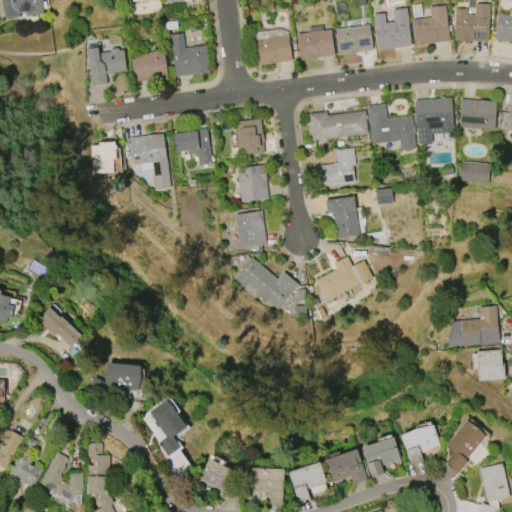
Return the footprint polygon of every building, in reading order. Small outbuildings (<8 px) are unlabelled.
[(42,0),(44,13),(25,16),(25,12),(19,13),(19,17),(5,19),(4,12),(2,12),(0,0),(42,0)] [(453,9),(465,9),(465,15),(473,15),(473,3),(488,4),(487,42),(452,41),(453,9)] [(448,41),(414,45),(411,19),(430,17),(428,7),(444,5),(448,41)] [(511,42),(493,40),(496,14),(508,15),(508,10),(511,10),(511,42)] [(395,21),(374,23),(376,50),(410,47),(407,14),(394,15),(395,21)] [(334,29),(369,25),(372,50),(338,55),(334,29)] [(330,30),(333,55),(299,60),(295,34),(309,32),(308,27),(321,26),(322,31),(330,30)] [(290,61),(256,65),(252,33),(278,30),(286,32),(286,35),(287,35),(290,61)] [(205,46),(208,73),(175,77),(169,35),(182,33),(184,49),(205,46)] [(87,49),(98,48),(98,53),(109,52),(111,48),(117,48),(119,51),(123,50),(126,71),(105,74),(106,83),(91,85),(87,49)] [(130,55),(164,51),(168,79),(133,83),(130,55)] [(412,101),(449,99),(452,132),(430,134),(431,143),(416,144),(415,129),(414,129),(412,101)] [(459,100),(495,102),(493,130),(457,128),(459,100)] [(385,119),(410,116),(414,149),(399,151),(398,140),(370,144),(365,106),(383,104),(385,119)] [(509,104),(511,104),(511,132),(503,130),(509,104)] [(326,116),(363,111),(366,133),(311,140),(308,114),(325,112),(326,116)] [(233,122),(259,118),(264,153),(237,156),(233,122)] [(172,133),(208,128),(213,164),(199,166),(197,153),(188,154),(188,151),(175,153),(172,133)] [(128,138),(163,134),(169,188),(153,190),(152,176),(154,175),(152,162),(132,165),(128,138)] [(90,173),(89,145),(98,145),(98,142),(114,142),(114,159),(111,159),(111,173),(90,173)] [(354,182),(318,187),(316,167),(333,164),(333,163),(336,162),(335,150),(352,148),(354,166),(352,166),(354,182)] [(460,182),(488,183),(489,163),(460,162),(460,182)] [(241,202),(236,168),(264,164),(268,199),(241,202)] [(375,189),(376,204),(392,203),(391,188),(375,189)] [(323,201),(353,196),(359,235),(335,239),(331,217),(330,217),(329,213),(325,214),(323,201)] [(239,248),(235,214),(261,211),(266,245),(239,248)] [(361,283),(328,300),(317,280),(336,270),(333,263),(346,256),(361,283)] [(279,310),(270,302),(268,305),(257,295),(259,292),(251,286),(249,289),(237,279),(253,258),(279,279),(285,272),(300,285),(279,310)] [(361,284),(372,278),(363,260),(352,266),(361,284)] [(0,290),(2,291),(1,295),(10,297),(8,304),(14,305),(11,319),(7,318),(5,322),(0,321),(0,290)] [(446,347),(444,336),(446,336),(446,330),(447,329),(446,322),(475,319),(474,308),(492,306),(495,342),(446,347)] [(61,316),(67,321),(66,323),(79,336),(69,347),(55,334),(53,336),(37,321),(49,308),(60,318),(61,316)] [(503,379),(476,382),(475,369),(471,370),(469,355),(474,355),(473,352),(498,350),(500,364),(502,364),(503,379)] [(140,366),(105,363),(104,380),(92,379),(90,392),(137,395),(140,366)] [(145,412),(164,399),(185,427),(171,437),(178,447),(166,456),(158,445),(160,432),(145,412)] [(447,447),(470,421),(487,436),(467,460),(469,462),(458,475),(445,465),(455,454),(447,447)] [(403,435),(436,425),(442,446),(422,452),(425,461),(412,466),(403,435)] [(0,426),(9,431),(9,430),(23,437),(5,470),(0,467),(0,447),(2,443),(0,441),(0,426)] [(8,474),(28,437),(37,442),(29,456),(33,459),(31,463),(42,469),(32,487),(24,483),(23,484),(15,479),(16,478),(8,474)] [(363,447),(395,438),(402,460),(383,465),(385,474),(372,477),(363,447)] [(91,511),(101,507),(95,495),(84,495),(85,476),(85,475),(85,464),(90,464),(90,459),(84,459),(84,441),(104,441),(105,453),(111,453),(112,482),(104,482),(105,494),(108,493),(113,504),(111,505),(114,511),(91,511)] [(322,459),(353,449),(353,451),(358,449),(362,463),(363,463),(369,480),(354,485),(351,476),(330,483),(322,459)] [(81,470),(81,501),(78,509),(67,502),(68,499),(51,490),(52,489),(42,483),(44,479),(42,478),(56,452),(67,458),(63,466),(64,466),(60,475),(61,480),(68,485),(67,471),(81,470)] [(224,492),(235,472),(208,458),(197,478),(224,492)] [(285,472),(316,461),(324,483),(304,489),(307,499),(295,503),(285,472)] [(487,502),(480,468),(504,463),(511,497),(487,502)] [(246,469),(281,468),(281,504),(268,504),(268,492),(246,492),(246,469)] [(479,511),(482,503),(497,508),(495,511),(479,511)]
